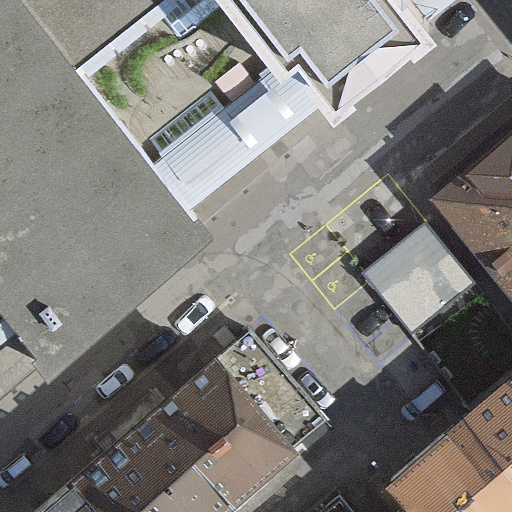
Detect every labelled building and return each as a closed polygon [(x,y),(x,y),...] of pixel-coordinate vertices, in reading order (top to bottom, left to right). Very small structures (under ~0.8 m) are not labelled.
[(41,0),(0,0),(0,365),(30,341),(35,347),(210,204),(159,143),(92,61),(41,0)] [(41,0),(92,61),(167,0),(256,0),(288,38),(297,30),(347,91),(455,3),(453,0),(41,0)] [(347,91),(297,30),(288,38),(159,143),(210,204),(347,91)] [(511,285),(511,131),(436,194),(511,285)] [(426,222),(363,272),(411,332),(474,282),(426,222)] [(125,433),(73,477),(103,511),(215,511),(294,445),(326,418),(248,328),(231,342),(217,355),(143,418),(125,433)] [(511,375),(471,410),(511,458),(511,375)] [(390,478),(409,501),(418,511),(511,511),(511,458),(471,410),(390,478)] [(103,511),(73,477),(32,511),(103,511)] [(352,511),(339,496),(320,511),(352,511)] [(418,511),(409,501),(395,511),(418,511)]
